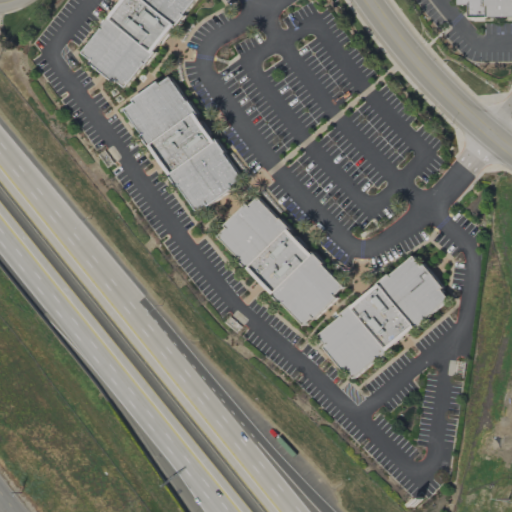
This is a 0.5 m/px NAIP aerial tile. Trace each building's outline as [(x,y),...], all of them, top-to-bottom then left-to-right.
[(123,0),(83,58),(130,91),(194,0),(123,0)] [(511,0),(456,0),(457,5),(468,5),(469,17),(511,16),(511,0)] [(194,213),(208,204),(209,205),(243,183),(174,75),(126,105),(194,213)] [(307,327),(348,287),(257,196),(217,237),(307,327)] [(453,302),(418,256),(316,334),(344,372),(347,369),(353,377),(453,302)]
